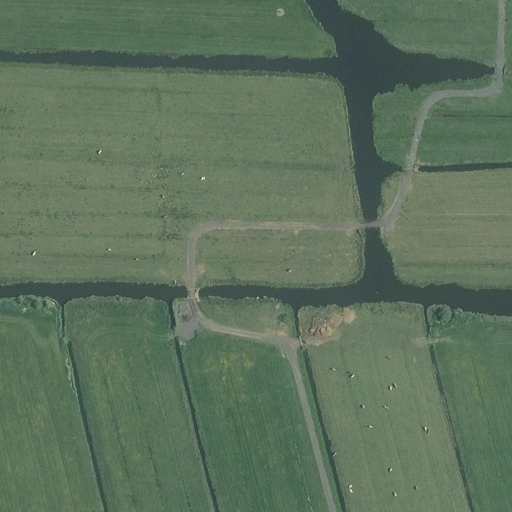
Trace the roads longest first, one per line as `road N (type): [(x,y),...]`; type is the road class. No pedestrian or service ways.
road 1 (track): [(500,0),(497,86),(424,107),(407,179),(385,224)]
road 2 (track): [(359,227),(208,226),(191,243),(191,303),(203,323)]
road 3 (track): [(203,323),(289,345),(374,326),(451,344)]
road 4 (track): [(289,345),(333,511)]
road 5 (track): [(203,323),(175,334),(51,336)]
